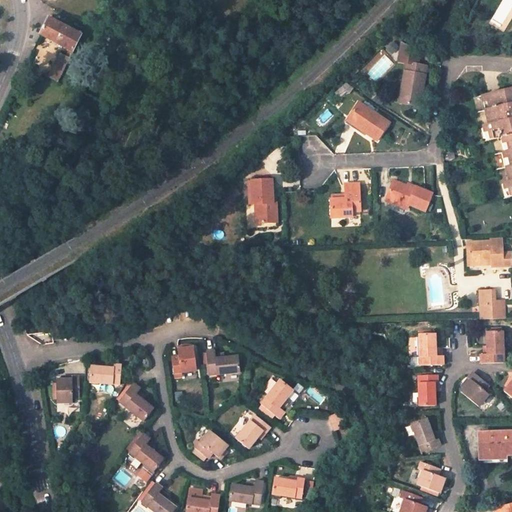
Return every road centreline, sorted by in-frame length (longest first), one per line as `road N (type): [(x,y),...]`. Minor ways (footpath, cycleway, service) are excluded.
road 1 (unclassified): [(0,320),(46,511)]
road 2 (unknown): [(435,149),(457,246),(459,324)]
